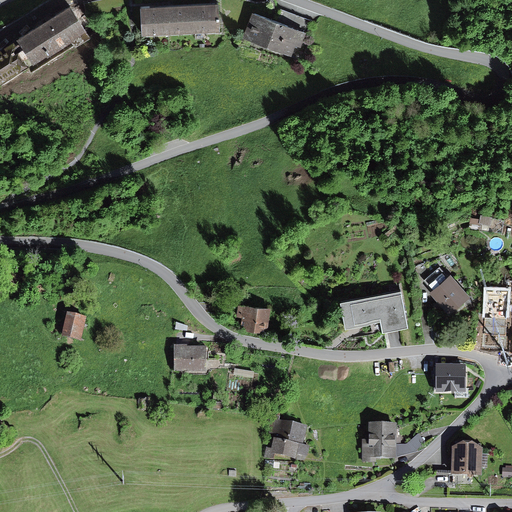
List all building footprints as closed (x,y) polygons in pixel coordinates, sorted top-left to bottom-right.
[(217,3),(142,6),(143,34),(218,30),(217,3)] [(0,84),(91,32),(76,8),(0,52),(0,84)] [(302,45),(308,32),(257,12),(246,38),(292,57),(298,43),(302,45)] [(474,220),(483,222),(485,208),(476,207),(474,220)] [(485,211),(484,219),(495,221),(497,213),(485,211)] [(473,297),(456,276),(434,293),(451,314),(473,297)] [(383,293),(341,300),(347,331),(384,324),(386,334),(412,330),(405,291),(383,295),(383,293)] [(274,307),(242,302),(239,315),(245,316),(243,328),(269,333),(274,307)] [(490,349),(500,348),(497,311),(487,311),(490,349)] [(92,319),(73,314),(67,340),(87,344),(92,319)] [(209,348),(177,346),(176,371),(208,372),(209,348)] [(464,368),(433,369),(434,391),(464,390),(464,368)] [(283,420),(270,417),(268,424),(274,425),(271,436),(277,438),(274,450),(268,449),(265,460),(277,464),(279,456),(307,464),(311,449),(306,448),(311,430),(282,422),(283,420)] [(407,447),(399,447),(399,427),(372,426),(372,443),(365,443),(364,465),(378,465),(378,460),(399,461),(399,457),(414,455),(425,444),(419,437),(407,447)] [(471,446),(455,451),(453,476),(485,478),(486,451),(478,446),(471,446)]
